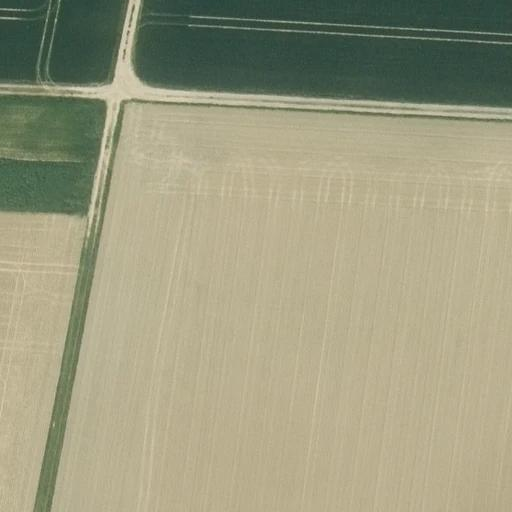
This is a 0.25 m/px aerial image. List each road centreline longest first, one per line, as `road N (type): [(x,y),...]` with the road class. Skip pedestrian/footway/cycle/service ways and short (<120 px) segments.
road 1 (track): [(37,511),(116,97)]
road 2 (track): [(511,118),(116,97)]
